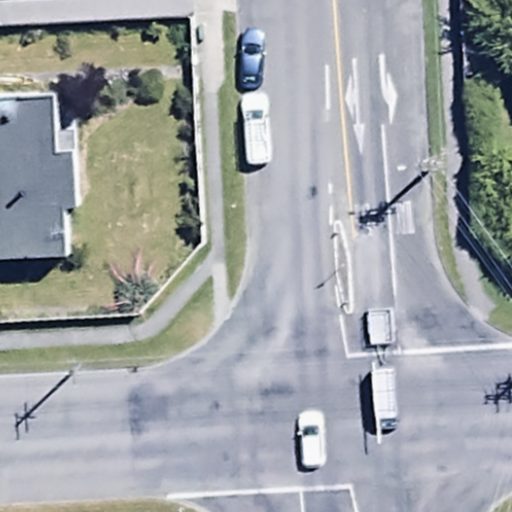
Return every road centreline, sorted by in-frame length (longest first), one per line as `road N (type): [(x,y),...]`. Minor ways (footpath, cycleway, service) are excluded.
road 1 (tertiary): [(321,0),(342,443)]
road 2 (tertiary): [(0,459),(342,443)]
road 3 (tertiary): [(342,443),(511,434)]
